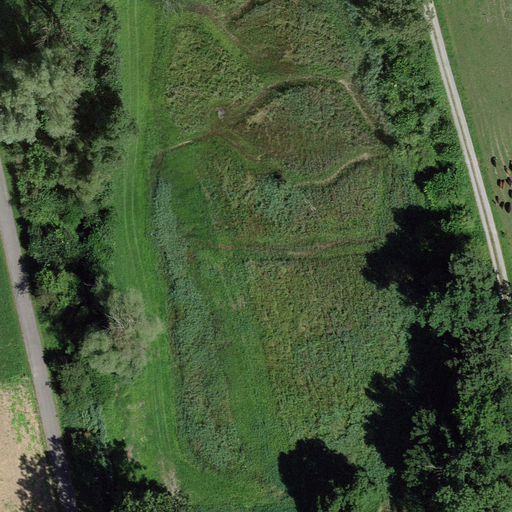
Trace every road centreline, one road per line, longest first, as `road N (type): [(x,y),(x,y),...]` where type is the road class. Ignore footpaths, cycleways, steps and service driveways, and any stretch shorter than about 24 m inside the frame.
road 1 (track): [(511,311),(433,0)]
road 2 (track): [(0,228),(63,511)]
